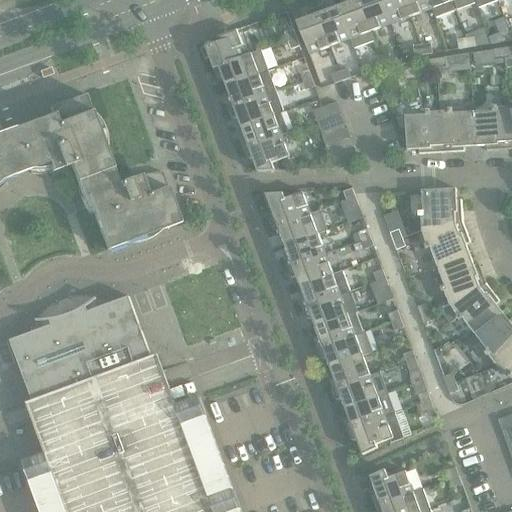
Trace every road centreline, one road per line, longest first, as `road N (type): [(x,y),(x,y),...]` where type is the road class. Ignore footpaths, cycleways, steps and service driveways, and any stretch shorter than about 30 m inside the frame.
road 1 (unclassified): [(331,511),(227,233)]
road 2 (unclassified): [(0,319),(17,313),(29,288),(52,273),(111,272),(227,233)]
road 3 (unclassified): [(227,233),(148,18)]
road 4 (tertiary): [(0,74),(148,18)]
road 5 (residential): [(363,179),(487,176)]
